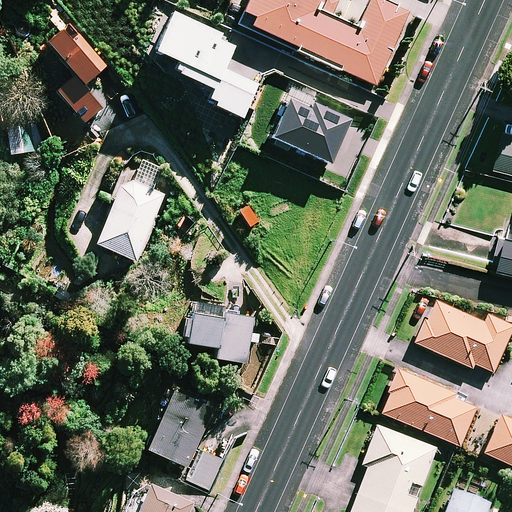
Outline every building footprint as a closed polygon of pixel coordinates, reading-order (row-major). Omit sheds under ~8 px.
[(229,26),(172,0),(168,0),(147,47),(219,79),(226,71),(238,46),(223,39),(229,26)] [(315,0),(234,0),(228,13),(372,80),(409,0),(361,0),(352,21),(314,3),(315,0)] [(260,86),(226,71),(212,102),(245,118),(260,86)] [(350,111),(289,85),(268,133),(330,160),(350,111)] [(511,131),(503,129),(493,166),(511,171),(511,131)] [(10,153),(0,155),(0,171),(1,175),(14,172),(10,153)] [(164,193),(123,174),(94,239),(135,257),(164,193)] [(511,266),(511,231),(502,230),(494,262),(511,266)] [(87,278),(74,267),(51,293),(64,304),(87,278)] [(246,358),(251,312),(220,309),(221,297),(188,293),(184,336),(216,340),(214,354),(246,358)] [(482,320),(434,299),(415,341),(470,365),(472,361),(491,370),(511,324),(485,312),(482,320)] [(476,401),(396,368),(379,410),(458,443),(476,401)] [(213,405),(171,385),(143,444),(185,464),(213,405)] [(511,415),(501,411),(483,451),(511,463),(511,415)] [(409,511),(434,445),(376,423),(361,464),(366,466),(348,511),(409,511)] [(224,459),(199,447),(184,479),(208,491),(224,459)] [(186,511),(192,500),(147,480),(131,511),(186,511)] [(483,511),(488,499),(452,485),(441,511),(483,511)]
